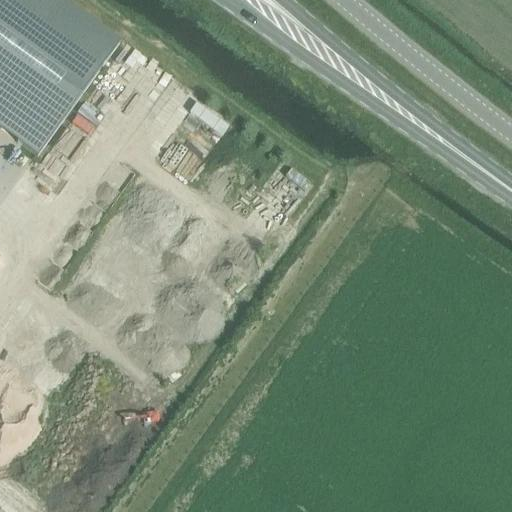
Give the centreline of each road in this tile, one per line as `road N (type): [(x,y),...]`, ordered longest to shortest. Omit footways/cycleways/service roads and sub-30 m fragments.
road 1 (unclassified): [(343,0),(511,132)]
road 2 (primary): [(232,0),(410,117)]
road 3 (primary): [(410,117),(280,0)]
road 4 (unknown): [(0,229),(45,307),(89,336)]
road 5 (primary): [(511,191),(410,117)]
